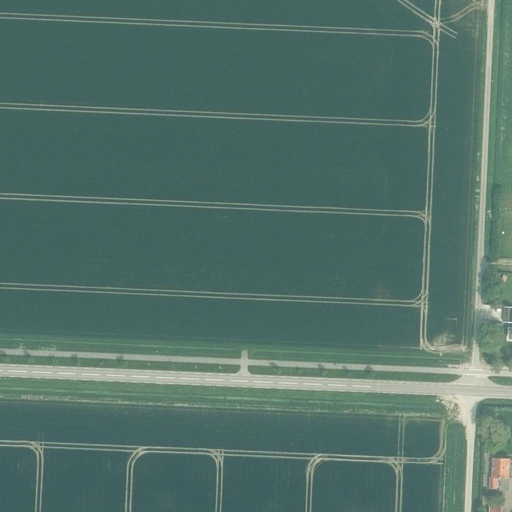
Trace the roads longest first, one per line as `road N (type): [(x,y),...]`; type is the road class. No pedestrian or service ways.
road 1 (tertiary): [(471,390),(0,370)]
road 2 (unclassified): [(471,390),(490,0)]
road 3 (unclassified): [(467,511),(471,390)]
